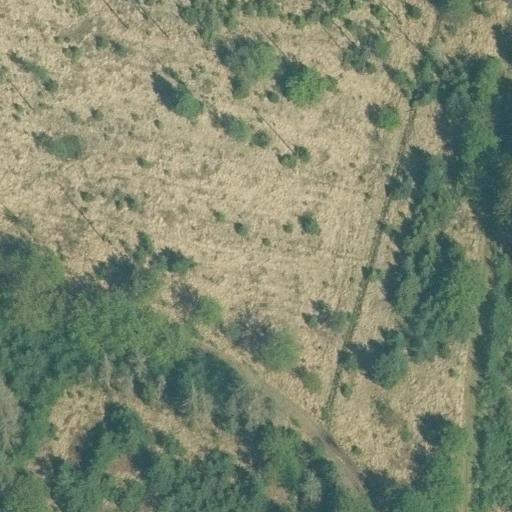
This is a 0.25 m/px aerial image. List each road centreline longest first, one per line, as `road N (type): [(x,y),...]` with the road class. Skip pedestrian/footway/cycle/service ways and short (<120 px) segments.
road 1 (track): [(0,287),(171,335),(255,387),(376,511)]
road 2 (track): [(511,75),(474,403),(472,511)]
